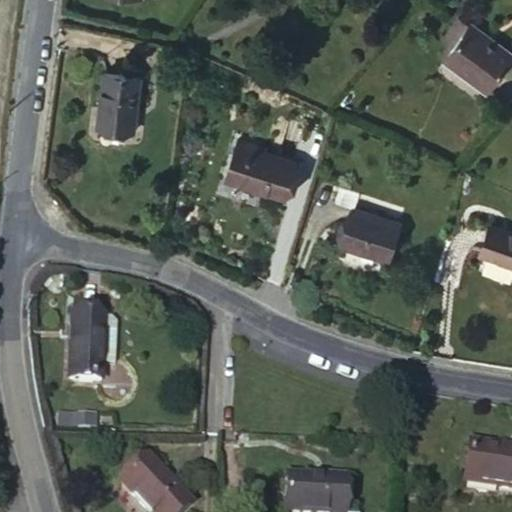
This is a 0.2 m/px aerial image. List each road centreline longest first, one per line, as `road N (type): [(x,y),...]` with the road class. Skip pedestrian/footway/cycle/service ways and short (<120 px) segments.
road 1 (residential): [(14,235),(157,266),(283,328),(400,367),(511,385)]
road 2 (residential): [(47,511),(8,362),(14,235)]
road 3 (residential): [(14,235),(46,0)]
